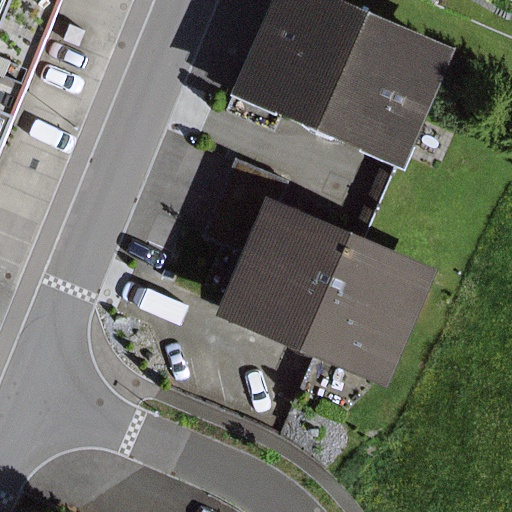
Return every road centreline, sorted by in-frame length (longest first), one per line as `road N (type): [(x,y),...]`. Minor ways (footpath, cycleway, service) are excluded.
road 1 (unclassified): [(33,397),(186,0)]
road 2 (residential): [(33,397),(242,479),(290,511)]
